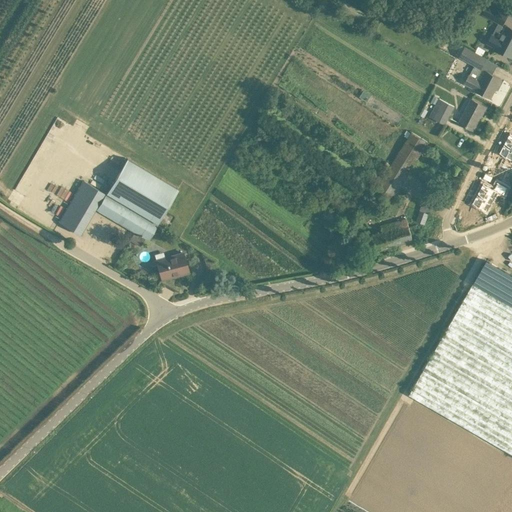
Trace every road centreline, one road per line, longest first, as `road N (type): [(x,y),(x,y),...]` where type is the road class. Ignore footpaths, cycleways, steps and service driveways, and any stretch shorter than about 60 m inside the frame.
road 1 (tertiary): [(178,310),(450,243)]
road 2 (tertiary): [(0,472),(143,332),(178,310)]
road 3 (residential): [(450,243),(447,218),(511,97)]
road 4 (unclassified): [(178,310),(53,238)]
